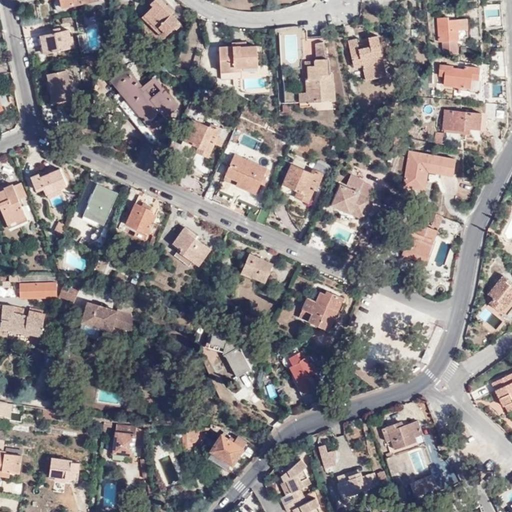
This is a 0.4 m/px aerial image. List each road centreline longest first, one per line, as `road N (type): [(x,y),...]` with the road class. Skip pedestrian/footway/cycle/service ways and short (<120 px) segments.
road 1 (residential): [(30,131),(457,317)]
road 2 (tertiary): [(219,511),(297,427),(423,384)]
road 3 (tertiary): [(457,317),(478,217),(511,150)]
road 4 (residential): [(201,0),(220,15),(281,15),(346,0)]
road 5 (residential): [(30,131),(3,0)]
road 6 (residential): [(445,399),(437,415),(450,452),(485,511)]
